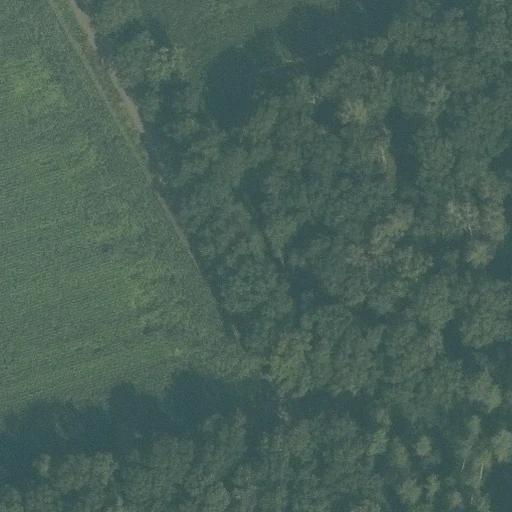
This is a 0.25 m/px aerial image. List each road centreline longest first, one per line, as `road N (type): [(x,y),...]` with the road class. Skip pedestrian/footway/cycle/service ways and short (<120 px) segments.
road 1 (track): [(79,0),(297,406),(325,511)]
road 2 (track): [(511,370),(319,427),(282,422),(0,497)]
